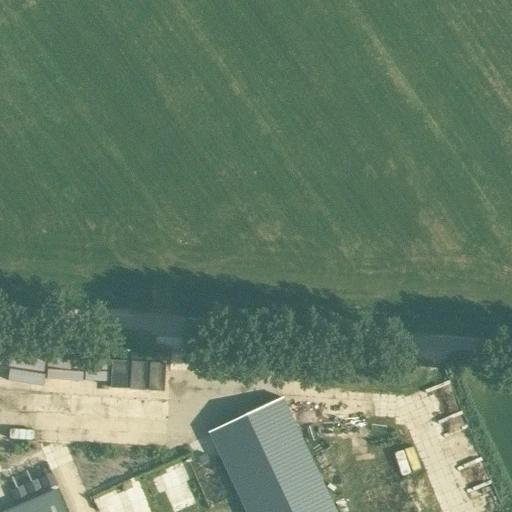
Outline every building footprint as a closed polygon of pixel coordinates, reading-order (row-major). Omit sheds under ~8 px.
[(463,486),(487,476),(453,389),(448,391),(456,411),(436,418),(463,486)] [(243,511),(333,511),(282,401),(208,435),(243,511)] [(412,444),(392,451),(399,473),(420,466),(412,444)] [(183,461),(151,475),(158,491),(190,477),(183,461)] [(14,500),(51,488),(43,465),(6,477),(14,500)] [(114,510),(145,495),(137,480),(107,495),(114,510)] [(62,511),(54,492),(7,511),(62,511)]
